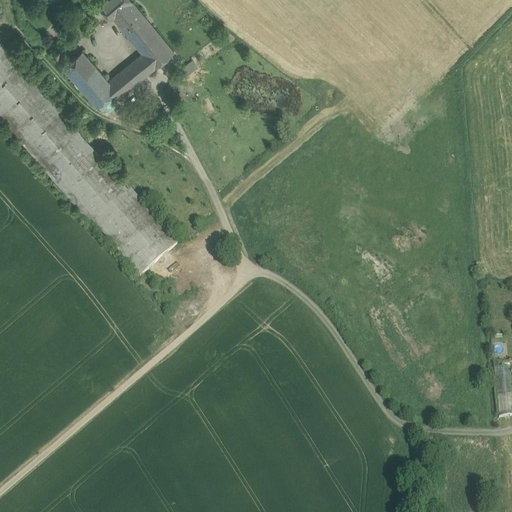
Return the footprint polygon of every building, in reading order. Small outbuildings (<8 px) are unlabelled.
[(132,1),(131,0),(104,0),(98,6),(110,20),(113,18),(118,24),(138,8),(132,1)] [(154,28),(138,8),(118,24),(142,53),(134,59),(122,69),(135,84),(174,52),(154,28)] [(181,46),(162,22),(154,28),(174,52),(181,46)] [(177,245),(0,41),(0,116),(139,278),(177,245)] [(100,57),(89,44),(82,51),(92,63),(100,57)] [(92,63),(82,51),(63,67),(97,107),(115,91),(92,63)] [(122,69),(115,75),(100,57),(92,63),(115,91),(120,96),(135,84),(122,69)] [(193,59),(188,63),(193,69),(198,65),(193,59)] [(511,390),(506,334),(490,336),(498,418),(511,416),(511,390)]
